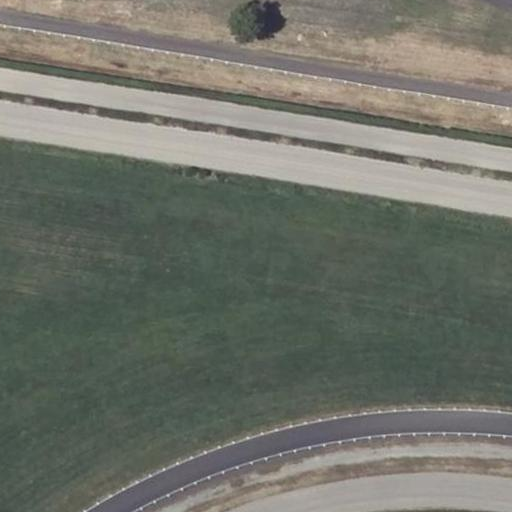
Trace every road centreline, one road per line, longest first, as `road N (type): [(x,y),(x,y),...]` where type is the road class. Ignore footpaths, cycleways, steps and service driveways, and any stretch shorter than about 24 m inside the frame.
road 1 (unknown): [(511,102),(0,20)]
road 2 (unknown): [(511,199),(0,117)]
road 3 (unknown): [(0,77),(511,159)]
road 4 (unknown): [(106,511),(198,467),(292,439),(380,424),(511,429)]
road 5 (unknown): [(511,451),(438,446),(332,457),(244,476),(167,511)]
road 6 (unknown): [(511,496),(442,487),(336,491),(275,511)]
